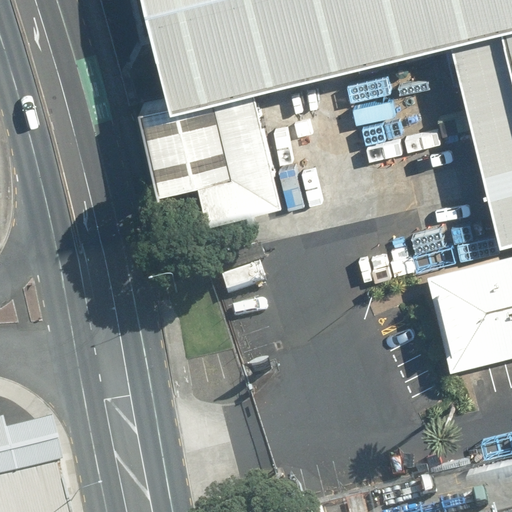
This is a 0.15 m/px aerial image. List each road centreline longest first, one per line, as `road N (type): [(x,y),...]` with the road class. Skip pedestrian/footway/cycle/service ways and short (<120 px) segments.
road 1 (primary): [(48,0),(131,306),(171,511)]
road 2 (primary): [(117,511),(51,211),(0,27)]
